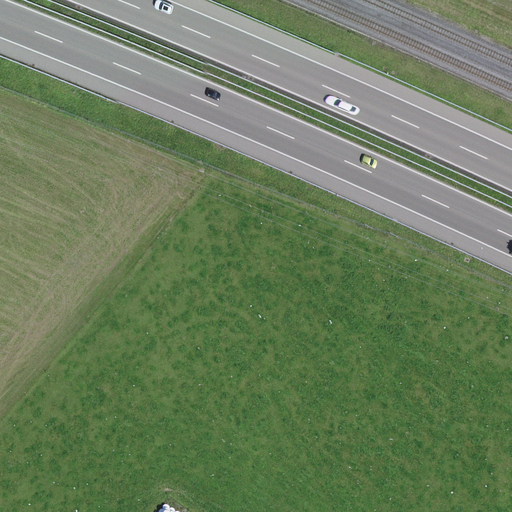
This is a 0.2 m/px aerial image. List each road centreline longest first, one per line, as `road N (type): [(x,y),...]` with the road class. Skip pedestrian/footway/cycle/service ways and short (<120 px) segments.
road 1 (motorway): [(0,18),(511,238)]
road 2 (motorway): [(511,170),(119,0)]
road 3 (track): [(0,412),(120,269)]
